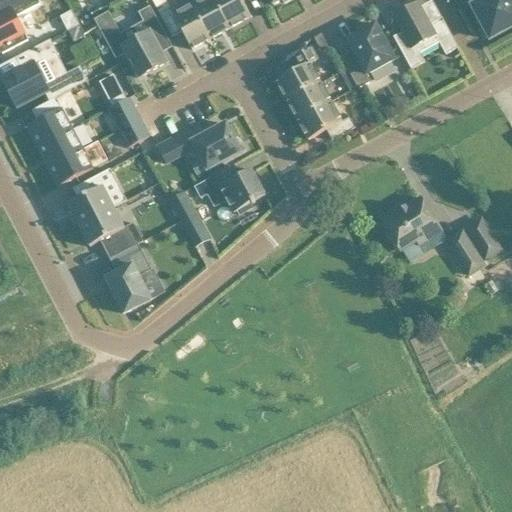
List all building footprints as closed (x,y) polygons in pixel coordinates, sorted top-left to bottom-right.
[(0,50),(2,55),(28,41),(16,18),(40,5),(37,0),(10,0),(0,5),(0,50)] [(168,0),(157,0),(162,8),(170,4),(168,0)] [(189,0),(193,7),(212,40),(231,29),(215,0),(189,0)] [(215,0),(231,29),(251,18),(241,0),(215,0)] [(511,0),(481,0),(482,1),(472,7),(490,41),(511,28),(511,0)] [(418,3),(393,16),(402,33),(393,38),(411,70),(425,63),(417,48),(435,37),(445,56),(458,49),(442,19),(430,25),(418,3)] [(162,30),(150,7),(138,13),(149,33),(123,47),(120,43),(124,41),(108,12),(94,20),(115,60),(125,54),(139,79),(167,64),(152,36),(162,30)] [(212,40),(193,7),(173,18),(168,10),(158,16),(171,39),(181,33),(191,51),(212,40)] [(72,12),(60,18),(68,32),(78,27),(79,26),(72,12)] [(353,52),(341,58),(352,78),(358,89),(371,82),(368,75),(395,61),(375,26),(372,28),(370,24),(357,30),(359,34),(347,41),(353,52)] [(68,32),(73,43),(85,37),(79,26),(78,27),(68,32)] [(21,71),(2,81),(17,108),(45,94),(49,103),(56,99),(88,82),(80,68),(67,75),(57,56),(58,55),(51,41),(15,59),(21,71)] [(276,82),(287,102),(320,84),(310,64),(318,60),(312,49),(288,62),(293,72),(276,82)] [(116,78),(102,85),(114,107),(127,100),(116,78)] [(352,78),(346,81),(352,92),(358,89),(352,78)] [(320,84),(287,102),(298,121),(331,103),(320,84)] [(38,122),(27,128),(37,147),(72,129),(56,99),(49,103),(32,112),(38,122)] [(114,107),(109,110),(119,127),(121,130),(141,119),(137,113),(134,106),(130,99),(127,100),(114,107)] [(331,103),(298,121),(309,141),(327,131),(333,141),(355,129),(350,119),(342,123),(331,103)] [(151,138),(147,130),(141,119),(121,130),(131,149),(138,145),(151,138)] [(165,161),(183,151),(185,155),(195,149),(208,171),(241,153),(234,141),(238,138),(232,126),(228,129),(226,125),(205,136),(199,126),(157,149),(166,165),(167,164),(165,161)] [(48,169),(83,150),(72,129),(37,147),(48,169)] [(59,188),(93,170),(83,150),(48,169),(59,188)] [(500,155),(483,165),(487,171),(475,178),(493,206),(496,205),(499,211),(511,202),(511,195),(511,194),(511,154),(503,160),(500,155)] [(233,167),(194,188),(200,200),(208,196),(214,208),(226,201),(234,214),(237,212),(240,216),(252,210),(250,205),(252,205),(252,206),(256,204),(255,203),(265,197),(256,179),(254,180),(251,175),(253,174),(251,171),(239,177),(233,167)] [(113,209),(102,188),(68,206),(79,227),(113,209)] [(210,241),(199,221),(184,194),(170,201),(184,228),(196,249),(210,241)] [(380,220),(389,234),(386,236),(391,245),(394,243),(400,253),(416,243),(418,246),(442,232),(421,200),(409,207),(407,203),(380,220)] [(100,242),(125,230),(113,209),(79,227),(90,248),(100,242)] [(482,221),(447,243),(469,277),(484,267),(482,263),(501,251),(482,221)] [(133,225),(125,230),(100,242),(110,260),(138,245),(143,243),(133,225)] [(138,245),(110,260),(117,274),(106,279),(125,315),(151,301),(139,278),(151,271),(138,245)]
